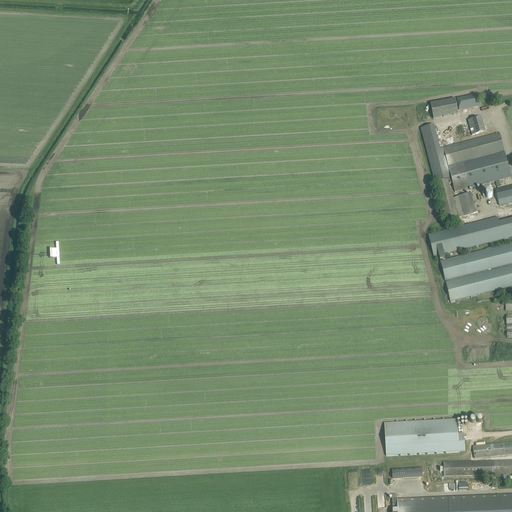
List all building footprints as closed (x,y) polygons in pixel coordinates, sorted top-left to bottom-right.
[(457,99),(459,111),(476,107),(481,106),(479,94),(474,95),(457,99)] [(430,104),(433,119),(458,114),(455,99),(430,104)] [(468,120),(472,136),(486,131),(481,116),(468,120)] [(434,125),(421,129),(435,182),(436,182),(451,178),(449,170),(446,157),(443,148),(440,149),(434,125)] [(451,178),(436,182),(446,221),(456,219),(458,218),(478,213),(473,193),(453,198),(449,184),(453,183),(455,192),(495,182),(496,181),(499,181),(499,180),(506,179),(511,177),(504,151),(499,133),(443,148),(446,157),(449,170),(451,178)] [(511,202),(511,185),(496,190),(500,206),(511,202)] [(462,227),(428,235),(434,257),(439,256),(440,261),(445,260),(444,254),(467,249),(468,253),(470,253),(470,251),(469,248),(476,246),(476,247),(480,246),(480,245),(504,239),(504,240),(509,239),(508,238),(511,237),(511,218),(499,222),(498,218),(464,226),(462,227)] [(458,218),(456,219),(462,227),(464,226),(458,218)] [(440,261),(440,262),(450,302),(451,303),(455,302),(455,301),(471,297),(471,298),(476,296),(496,290),(496,291),(501,290),(501,289),(511,286),(511,242),(509,243),(509,244),(491,249),(490,248),(485,249),(486,250),(471,254),(470,253),(468,253),(468,254),(463,255),(463,256),(445,260),(440,261)] [(384,423),(386,456),(465,452),(464,434),(458,434),(457,419),(384,423)] [(511,442),(473,446),(474,459),(511,454),(511,442)] [(444,462),(444,476),(511,474),(511,460),(493,461),(444,462)] [(392,470),(393,480),(423,478),(422,468),(392,470)] [(397,495),(392,495),(392,511),(511,511),(511,494),(397,500),(397,495)]
